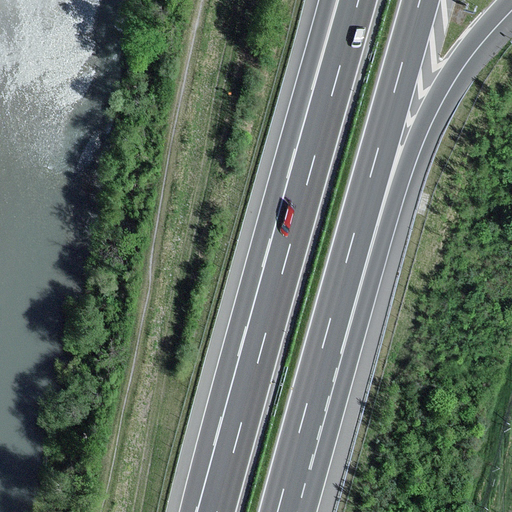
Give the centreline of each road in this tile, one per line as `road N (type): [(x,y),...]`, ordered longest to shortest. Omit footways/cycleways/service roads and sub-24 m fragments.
road 1 (motorway): [(314,372),(351,347),(428,110),(509,0)]
road 2 (motorway): [(314,372),(421,0)]
road 3 (motorway): [(300,203),(218,511)]
road 4 (motorway): [(358,0),(300,203)]
road 5 (motorway): [(327,0),(295,126),(300,203)]
road 6 (motorway): [(278,511),(314,372)]
